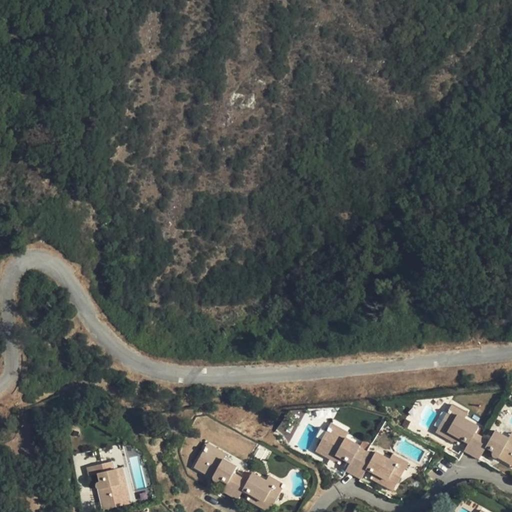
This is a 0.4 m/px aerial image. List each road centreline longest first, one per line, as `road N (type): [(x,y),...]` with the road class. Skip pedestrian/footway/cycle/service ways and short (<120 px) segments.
road 1 (residential): [(0,392),(10,394),(23,376),(14,291),(28,271),(55,264),(127,359),(187,381),(511,360)]
road 2 (residential): [(317,511),(350,487),(415,510),(457,469),(474,468),(511,487)]
